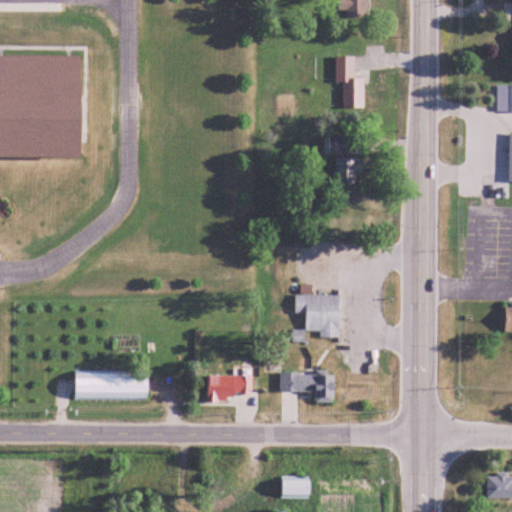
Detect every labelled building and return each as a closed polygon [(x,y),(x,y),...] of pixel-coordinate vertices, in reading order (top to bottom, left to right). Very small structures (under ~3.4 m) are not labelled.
[(345,0),(346,17),(366,17),(366,0),(345,0)] [(0,157),(82,159),(84,56),(0,54),(0,157)] [(336,56),(336,83),(343,83),(343,108),(364,108),(364,78),(355,78),(355,56),(336,56)] [(511,112),(511,85),(497,85),(497,112),(511,112)] [(330,151),(345,151),(345,138),(330,138),(330,151)] [(364,159),(336,159),(336,185),(357,185),(357,176),(364,176),(364,159)] [(320,338),(340,338),(340,296),(295,296),(295,314),(306,314),(306,333),(320,333),(320,338)] [(335,403),(335,374),(281,374),(281,393),(316,393),(316,403),(335,403)] [(149,402),(149,375),(75,375),(75,402),(149,402)] [(209,377),(209,402),(242,402),(242,377),(209,377)] [(488,475),(488,499),(511,498),(511,480),(511,481),(511,475),(488,475)] [(282,499),(311,499),(311,478),(282,478),(282,499)]
